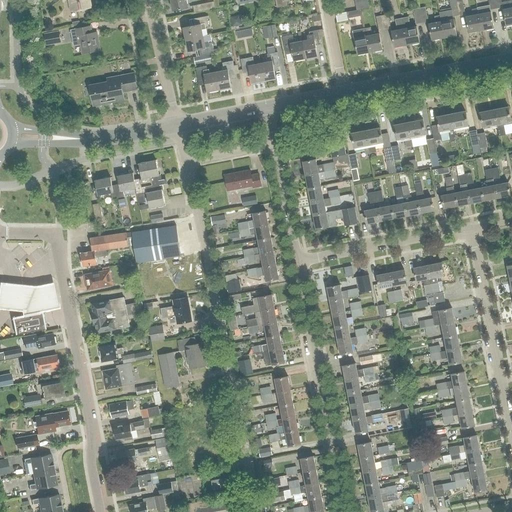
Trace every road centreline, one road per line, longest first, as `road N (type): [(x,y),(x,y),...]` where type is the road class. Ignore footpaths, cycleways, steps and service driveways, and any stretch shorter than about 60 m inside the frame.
road 1 (residential): [(256,511),(186,161)]
road 2 (residential): [(101,511),(55,236),(0,235)]
road 3 (residential): [(345,511),(294,264)]
road 4 (residential): [(511,430),(472,231)]
road 5 (residential): [(294,264),(472,231)]
road 6 (tertiary): [(343,91),(511,59)]
road 7 (residential): [(176,124),(147,0)]
